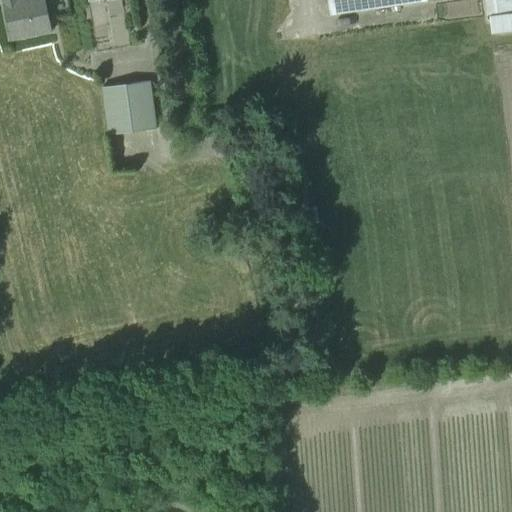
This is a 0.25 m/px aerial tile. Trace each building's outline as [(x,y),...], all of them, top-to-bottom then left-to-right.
[(0,0),(9,40),(51,31),(44,0),(0,0)] [(328,0),(330,14),(426,0),(328,0)] [(511,0),(476,0),(498,204),(511,202),(511,0)] [(439,164),(493,157),(475,18),(320,38),(324,69),(342,67),(344,79),(303,84),(306,113),(357,107),(357,104),(430,94),(439,164)] [(150,78),(100,85),(107,134),(157,127),(150,78)]
